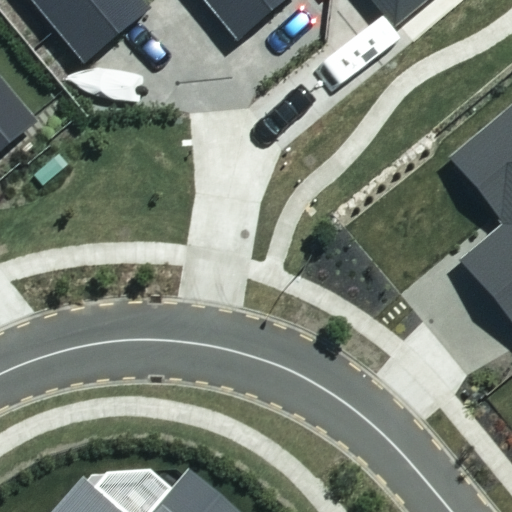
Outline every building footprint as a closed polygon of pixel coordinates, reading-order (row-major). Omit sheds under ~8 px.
[(143,0),(194,0),(236,50),(296,0),(19,0),(82,75),(149,20),(137,5),(143,0)] [(364,0),(395,37),(438,0),(364,0)] [(0,162),(36,132),(0,89),(0,162)] [(503,234),(459,269),(511,334),(511,116),(448,167),(503,234)] [(61,511),(221,511),(187,482),(161,511),(105,511),(80,491),(61,511)]
